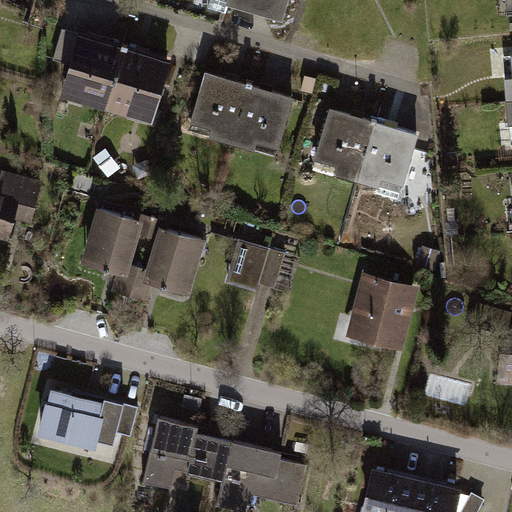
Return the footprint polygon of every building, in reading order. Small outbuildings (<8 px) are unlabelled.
[(288,0),(211,0),(209,8),(227,13),(229,4),(283,19),(288,0)] [(87,98),(108,105),(125,47),(82,35),(68,83),(90,89),(87,98)] [(125,47),(108,105),(130,111),(133,102),(155,108),(169,60),(125,47)] [(511,56),(502,57),(506,102),(511,101),(511,56)] [(212,136),(233,142),(250,85),(207,72),(193,120),(215,127),(212,136)] [(250,85),(233,142),(255,149),(258,139),(280,145),(294,98),(250,85)] [(337,172),(359,178),(376,121),(332,108),(318,156),(340,163),(337,172)] [(376,121),(359,178),(381,185),(384,175),(405,182),(419,134),(376,121)] [(14,213),(31,218),(40,184),(3,175),(0,187),(0,232),(8,235),(14,213)] [(141,220),(102,208),(86,261),(126,273),(120,290),(146,297),(151,279),(149,278),(152,269),(129,262),(138,232),(150,235),(155,217),(143,213),(141,220)] [(152,269),(149,278),(151,279),(188,289),(203,237),(164,226),(165,220),(155,217),(150,235),(160,238),(152,269)] [(287,254),(242,240),(232,275),(276,288),(287,254)] [(441,254),(423,250),(417,271),(435,276),(441,254)] [(413,288),(366,276),(352,330),(399,342),(413,288)] [(511,330),(505,329),(501,371),(511,372),(511,330)] [(103,400),(51,387),(41,425),(113,443),(116,430),(132,434),(139,405),(104,397),(103,400)] [(197,424),(158,415),(144,477),(171,483),(176,463),(223,474),(232,438),(196,429),(197,424)] [(281,450),(232,438),(223,474),(217,501),(247,508),(251,490),(297,501),(306,463),(279,457),(281,450)] [(404,511),(415,473),(371,462),(358,511),(404,511)] [(450,511),(459,484),(415,473),(404,511),(450,511)]
